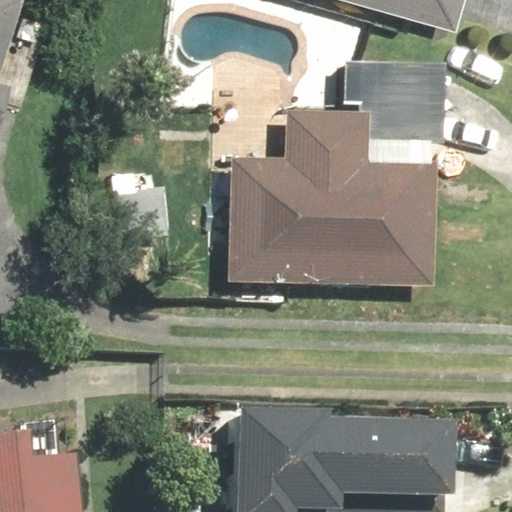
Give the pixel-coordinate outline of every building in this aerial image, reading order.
[(323,0),(448,34),(457,0),(323,0)] [(0,93),(0,38),(10,6),(0,3),(0,105),(3,95),(0,93)] [(278,167),(224,164),(219,290),(425,299),(430,167),(365,164),(367,121),(280,117),(278,167)] [(310,427),(217,425),(215,511),(321,511),(321,507),(430,510),(433,438),(310,434),(310,427)] [(20,438),(0,440),(0,511),(76,511),(71,457),(22,462),(20,438)]
